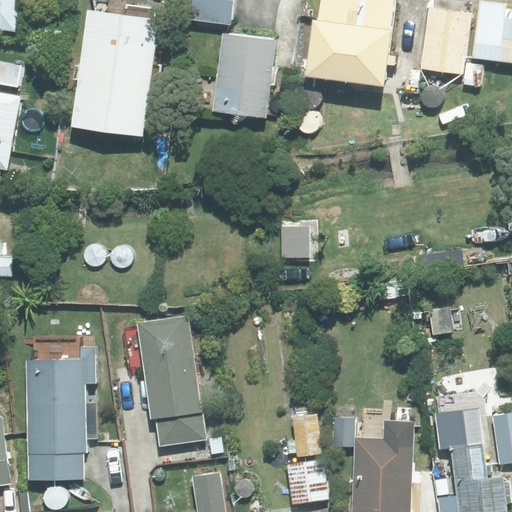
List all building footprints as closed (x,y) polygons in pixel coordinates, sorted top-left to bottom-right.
[(0,0),(0,26),(20,28),(22,0),(0,0)] [(198,0),(196,15),(232,21),(235,0),(198,0)] [(312,68),(390,78),(397,21),(394,21),(396,0),(324,0),(323,13),(319,13),(312,68)] [(482,0),(476,53),(511,57),(511,6),(509,6),(509,0),(482,0)] [(432,4),(423,63),(465,69),(473,10),(432,4)] [(93,6),(76,121),(145,131),(161,16),(93,6)] [(48,27),(47,45),(63,46),(65,28),(48,27)] [(228,29),(218,105),(269,112),(279,36),(228,29)] [(0,60),(0,84),(21,88),(24,64),(0,60)] [(468,61),(466,82),(483,84),(485,63),(468,61)] [(0,162),(10,165),(23,93),(0,88),(0,162)] [(434,283),(416,285),(418,299),(436,297),(434,283)] [(139,375),(138,365),(148,364),(155,414),(160,414),(163,442),(209,436),(192,311),(141,318),(142,323),(125,326),(132,375),(139,375)] [(31,357),(31,476),(86,476),(86,446),(88,446),(88,380),(99,380),(99,344),(85,343),(84,346),(58,346),(58,336),(49,335),(49,347),(35,348),(35,357),(31,357)] [(322,451),(320,411),(296,412),(298,438),(291,438),(291,451),(300,450),(300,452),(322,451)] [(511,412),(495,414),(502,461),(511,459),(511,412)] [(3,416),(0,416),(0,480),(12,479),(3,416)] [(343,416),(331,417),(332,431),(344,431),(343,416)] [(360,434),(356,511),(413,511),(418,417),(389,416),(388,431),(383,431),(382,435),(360,434)] [(458,439),(454,440),(463,511),(510,511),(509,499),(511,498),(511,483),(511,479),(507,480),(507,472),(491,474),(487,437),(482,438),(480,419),(456,422),(458,439)] [(224,434),(210,439),(212,452),(226,450),(224,434)] [(290,461),(295,502),(331,497),(326,457),(290,461)] [(228,511),(222,469),(195,473),(201,511),(228,511)] [(259,498),(247,500),(249,508),(260,506),(259,498)]
